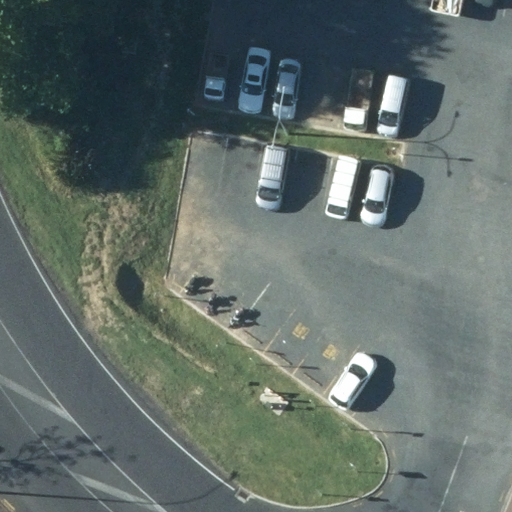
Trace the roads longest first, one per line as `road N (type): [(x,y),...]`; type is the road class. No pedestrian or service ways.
road 1 (unknown): [(373,338),(440,79)]
road 2 (secondary): [(0,373),(66,464),(125,511)]
